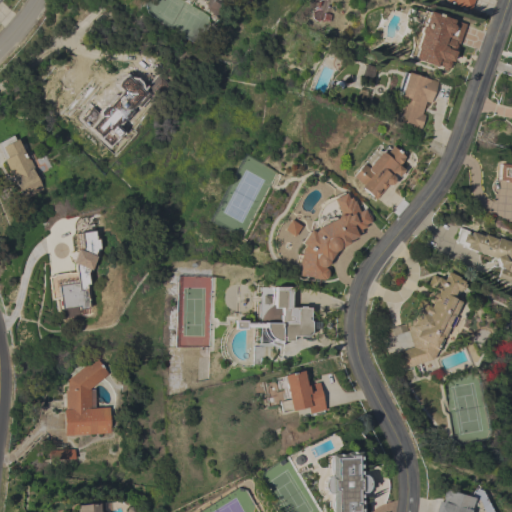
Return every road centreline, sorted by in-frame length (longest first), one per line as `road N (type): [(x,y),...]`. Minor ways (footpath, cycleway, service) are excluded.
road 1 (residential): [(508,0),(446,175),(377,260),(352,326),(361,367),(401,451),(405,511)]
road 2 (residential): [(0,88),(104,0)]
